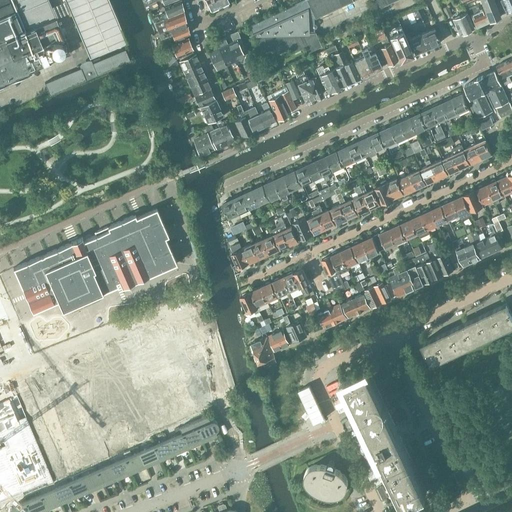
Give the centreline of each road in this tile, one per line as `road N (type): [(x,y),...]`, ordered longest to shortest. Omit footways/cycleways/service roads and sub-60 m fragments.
road 1 (residential): [(219,190),(493,64),(479,36)]
road 2 (residential): [(240,284),(511,164)]
road 3 (residential): [(440,511),(468,499),(392,334)]
road 4 (residential): [(479,36),(286,122)]
road 5 (residential): [(0,374),(186,298)]
road 6 (residential): [(336,425),(318,376),(392,334)]
road 7 (residential): [(392,334),(511,278)]
